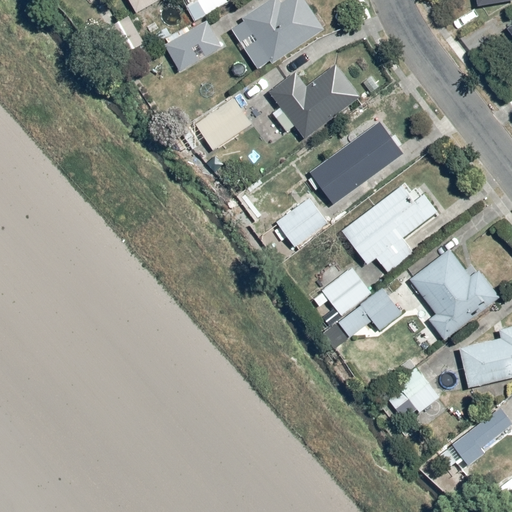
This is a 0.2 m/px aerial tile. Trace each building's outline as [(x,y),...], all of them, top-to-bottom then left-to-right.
[(128,0),(133,11),(154,0),(128,0)] [(179,0),(190,22),(232,0),(179,0)] [(264,0),(241,15),(245,21),(230,30),(257,73),(325,31),(305,0),(264,0)] [(131,15),(96,35),(113,64),(148,44),(131,15)] [(184,21),(161,34),(167,44),(163,46),(178,73),(224,48),(207,16),(187,27),(184,21)] [(298,69),(268,91),(280,107),(270,114),(286,135),(295,129),(302,139),(359,97),(333,61),(307,80),(298,69)] [(236,96),(194,123),(190,118),(177,127),(193,151),(207,142),(212,151),(254,123),(236,96)] [(348,143),(309,171),(337,213),(370,189),(365,182),(379,172),(385,180),(418,156),(410,146),(404,150),(387,127),(385,129),(375,115),(344,138),(348,143)] [(408,178),(339,228),(364,267),(376,258),(388,274),(417,253),(405,237),(440,212),(421,187),(417,190),(408,178)] [(312,195),(275,222),(295,249),(305,242),(311,250),(324,241),(317,232),(331,221),(312,195)] [(450,248),(410,280),(436,312),(428,319),(443,339),(492,300),(450,248)] [(354,263),(319,290),(342,318),(338,322),(349,337),(370,321),(378,331),(408,308),(385,279),(374,288),(354,263)] [(459,346),(467,388),(511,379),(511,324),(494,328),(496,339),(459,346)] [(419,412),(441,395),(417,366),(382,395),(404,422),(418,411),(419,412)] [(511,417),(502,405),(437,459),(447,472),(462,460),(469,468),(489,452),(485,447),(511,424),(511,417)] [(511,476),(493,489),(502,502),(511,496),(511,497),(511,476)]
